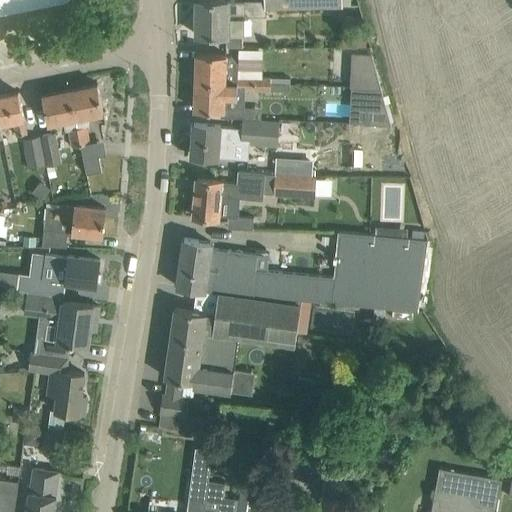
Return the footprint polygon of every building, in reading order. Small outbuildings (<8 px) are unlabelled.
[(0,0),(0,8),(39,0),(0,0)] [(197,0),(197,34),(245,35),(245,18),(228,18),(228,14),(265,14),(265,5),(265,1),(227,1),(227,0),(197,0)] [(353,52),(351,86),(360,86),(381,87),(371,53),(353,52)] [(197,53),(196,81),(226,82),(237,83),(237,82),(270,83),(270,77),(264,77),(238,76),(238,70),(239,62),(232,54),(227,54),(217,53),(197,53)] [(196,81),(195,109),(215,109),(220,109),(220,117),(236,117),(237,90),(237,83),(226,82),(196,81)] [(237,83),(237,90),(244,90),(271,90),(271,83),(270,83),(237,82),(237,83)] [(91,143),(87,125),(89,125),(87,115),(103,112),(97,83),(70,88),(81,144),(91,143)] [(351,86),(350,122),(363,123),(364,104),(359,104),(360,86),(351,86)] [(360,86),(359,104),(364,104),(363,123),(391,125),(386,105),(381,87),(360,86)] [(48,122),(63,120),(65,129),(68,129),(72,146),(81,144),(70,88),(43,93),(48,122)] [(19,91),(0,94),(0,123),(3,137),(0,124),(14,121),(17,134),(27,132),(19,91)] [(242,128),(241,142),(249,143),(279,145),(280,120),(243,118),(242,128)] [(194,122),(192,154),(211,156),(218,156),(234,157),(245,158),(245,155),(248,155),(249,143),(241,142),(242,128),(236,127),(220,126),(220,124),(214,124),(194,122)] [(62,161),(56,131),(42,134),(48,164),(62,161)] [(23,138),(29,167),(46,164),(40,135),(23,138)] [(84,157),(87,172),(102,169),(99,154),(84,157)] [(276,172),(310,174),(310,158),(276,157),(276,172)] [(220,195),(263,198),(264,185),(275,186),(274,192),(315,196),(317,176),(295,174),(276,172),(265,171),(238,169),(237,181),(197,178),(193,215),(218,217),(220,195)] [(106,207),(86,205),(75,204),(75,205),(56,204),(56,206),(46,206),(43,244),(67,246),(68,232),(103,235),(106,207)] [(217,302),(299,314),(301,299),(311,300),(358,304),(387,307),(393,307),(413,309),(418,310),(428,238),(424,238),(425,230),(413,229),(412,237),(339,230),(336,254),(334,254),(333,259),(336,259),(333,279),(255,268),(257,252),(227,247),(227,249),(211,247),(211,241),(184,237),(182,251),(180,251),(177,267),(180,267),(178,285),(218,291),(217,302)] [(24,235),(23,245),(36,245),(36,236),(24,235)] [(19,272),(17,289),(64,294),(66,281),(97,285),(100,258),(46,251),(45,260),(32,259),(30,273),(19,272)] [(0,286),(6,287),(8,270),(0,269),(0,286)] [(17,289),(15,304),(26,306),(25,313),(45,316),(44,321),(53,322),(51,338),(70,341),(70,342),(73,343),(74,342),(89,344),(92,317),(97,318),(99,305),(63,300),(64,294),(17,289)] [(301,299),(299,314),(217,302),(215,313),(207,312),(207,311),(175,307),(165,376),(169,376),(184,378),(184,379),(196,380),(196,385),(231,390),(252,392),(255,371),(234,368),(239,335),(295,343),(297,330),(307,331),(309,315),(311,300),(301,299)] [(59,354),(38,351),(31,350),(29,369),(50,372),(47,393),(56,395),(54,409),(51,409),(49,426),(62,428),(64,411),(84,413),(87,395),(82,395),(85,372),(57,368),(59,354)] [(169,376),(166,394),(162,393),(160,411),(173,413),(172,426),(203,431),(205,417),(187,415),(190,397),(181,396),(184,379),(169,376)] [(196,446),(190,490),(207,493),(209,479),(212,448),(196,446)] [(26,511),(53,511),(60,470),(33,466),(26,511)] [(496,511),(502,478),(439,467),(435,494),(431,511),(496,511)] [(0,511),(14,511),(19,480),(0,477),(0,511)] [(204,511),(244,511),(239,511),(241,498),(224,496),(226,481),(209,479),(207,493),(204,511)] [(341,511),(343,497),(323,494),(321,508),(325,508),(324,511),(341,511)]
